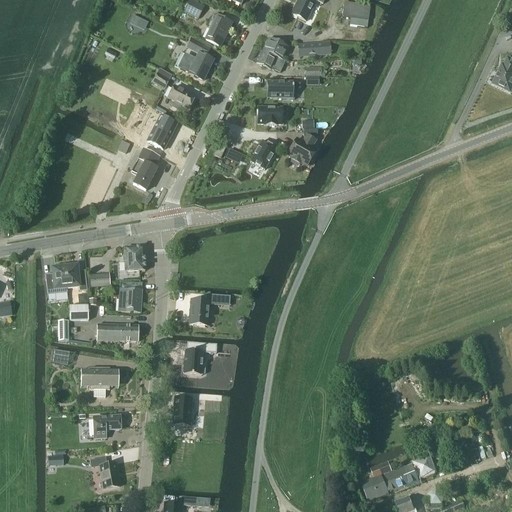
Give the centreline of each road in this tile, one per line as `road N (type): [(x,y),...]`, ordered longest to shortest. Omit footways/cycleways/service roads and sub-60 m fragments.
road 1 (residential): [(251,511),(275,337),(331,200)]
road 2 (residential): [(142,511),(163,224)]
road 3 (residential): [(163,224),(268,0)]
road 4 (track): [(0,215),(83,0)]
road 5 (residential): [(331,200),(426,0)]
road 6 (tertiary): [(331,200),(511,129)]
road 7 (tertiary): [(163,224),(331,200)]
road 8 (tertiary): [(0,251),(163,224)]
